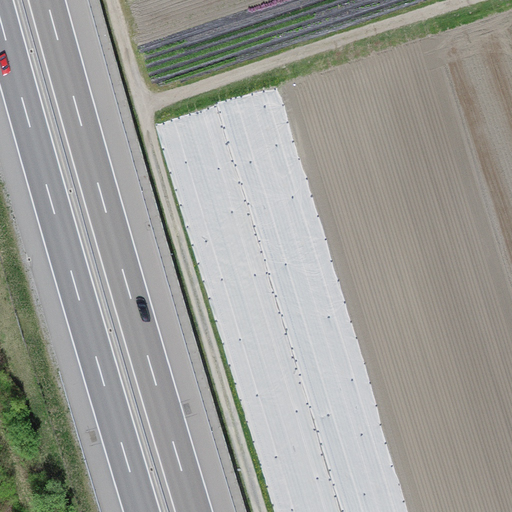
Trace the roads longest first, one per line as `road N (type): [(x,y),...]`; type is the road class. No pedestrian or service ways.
road 1 (track): [(260,511),(110,0)]
road 2 (motorway): [(194,511),(47,0)]
road 3 (motorway): [(0,17),(141,511)]
road 4 (track): [(140,106),(461,0)]
